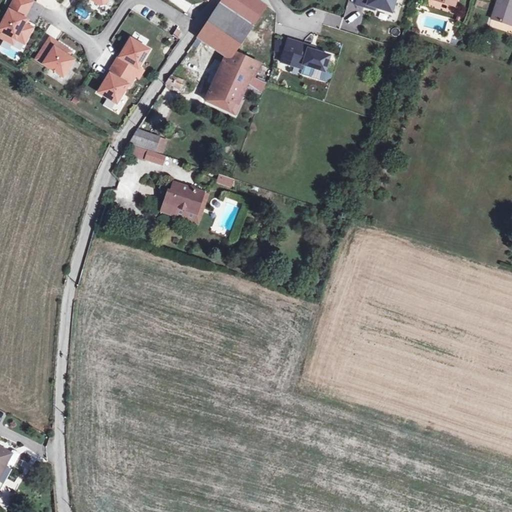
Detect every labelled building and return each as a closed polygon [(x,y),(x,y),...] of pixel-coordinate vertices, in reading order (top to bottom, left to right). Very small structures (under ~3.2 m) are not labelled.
[(22,11),(25,5),(15,0),(8,0),(7,3),(22,11)] [(64,0),(62,5),(70,9),(74,0),(64,0)] [(244,103),(258,74),(260,74),(265,62),(241,50),(272,6),(262,0),(228,0),(204,36),(233,57),(215,92),(210,100),(226,107),(235,112),(240,113),(246,104),(244,103)] [(401,0),(362,0),(361,4),(373,8),(374,5),(397,13),(401,0)] [(511,0),(499,0),(493,19),(511,25),(511,0)] [(17,26),(19,22),(16,21),(22,11),(7,3),(0,16),(0,36),(0,37),(17,46),(25,31),(18,27),(17,26)] [(169,32),(165,39),(169,42),(174,35),(169,32)] [(0,43),(6,46),(8,41),(0,37),(0,36),(0,43)] [(330,71),(335,56),(319,50),(314,49),(315,46),(293,39),(286,61),(307,68),(309,64),(330,71)] [(43,41),(29,62),(56,79),(66,63),(61,59),(64,55),(57,50),(54,55),(47,51),(50,46),(43,41)] [(141,53),(123,42),(112,60),(119,64),(114,72),(127,80),(132,72),(130,71),(141,53)] [(107,67),(114,72),(119,64),(112,60),(111,59),(107,67)] [(109,81),(114,72),(107,67),(101,76),(102,77),(102,76),(109,81)] [(127,80),(114,72),(109,81),(102,76),(102,77),(91,95),(109,106),(120,88),(121,89),(127,80)] [(186,89),(191,80),(178,75),(173,83),(186,89)] [(239,115),(237,125),(245,127),(248,117),(239,115)] [(155,150),(161,152),(166,137),(143,130),(135,143),(141,145),(155,150)] [(141,145),(138,154),(152,159),(153,158),(155,150),(141,145)] [(155,150),(153,158),(169,164),(172,156),(161,152),(155,150)] [(177,172),(174,179),(185,183),(187,176),(177,172)] [(226,174),(224,182),(237,186),(239,179),(226,174)] [(172,202),(169,211),(182,215),(184,207),(202,213),(209,192),(181,182),(174,202),(172,202)] [(184,207),(182,215),(203,222),(206,214),(213,193),(209,192),(202,213),(184,207)] [(6,453),(4,457),(0,464),(0,465),(7,470),(14,457),(8,453),(6,453)]
